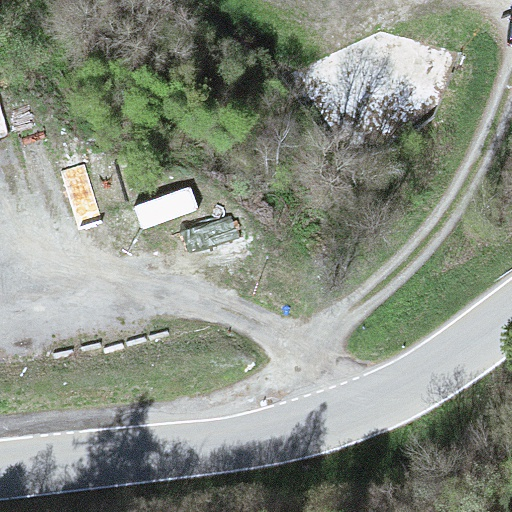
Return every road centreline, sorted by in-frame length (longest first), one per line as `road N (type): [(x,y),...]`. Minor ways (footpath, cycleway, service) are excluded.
road 1 (tertiary): [(511,309),(442,371),(304,432),(104,474),(0,480)]
road 2 (track): [(304,432),(296,352),(415,265),(511,112)]
